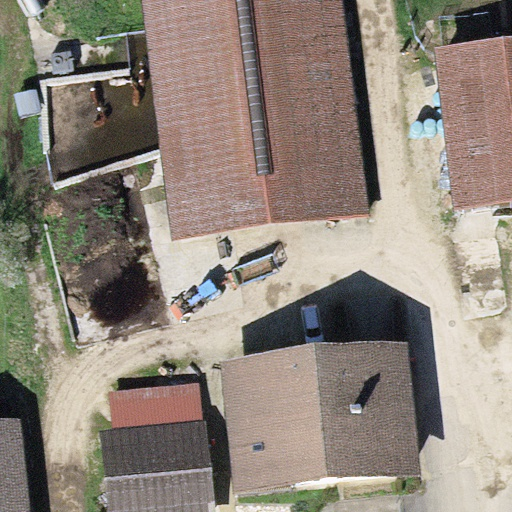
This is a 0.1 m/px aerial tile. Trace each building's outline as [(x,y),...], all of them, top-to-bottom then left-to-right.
[(141,0),(171,240),(368,216),(340,0),(141,0)] [(511,56),(437,68),(459,220),(511,212),(511,56)] [(399,366),(222,380),(233,508),(409,494),(399,366)] [(201,511),(194,398),(106,403),(113,511),(201,511)] [(23,511),(15,437),(0,438),(0,511),(23,511)]
